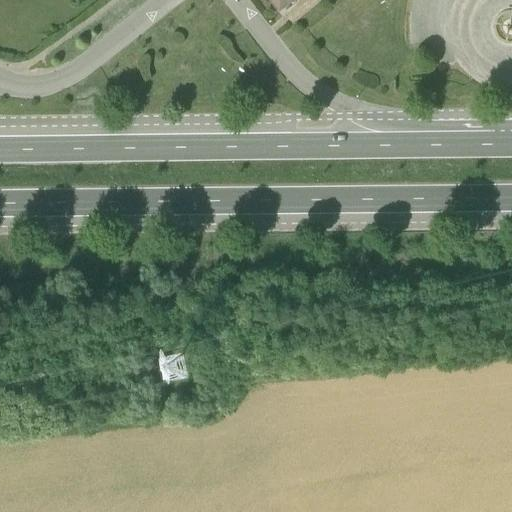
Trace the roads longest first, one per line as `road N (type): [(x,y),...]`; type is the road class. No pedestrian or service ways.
road 1 (primary): [(0,203),(511,198)]
road 2 (primary): [(429,145),(0,150)]
road 3 (unclassified): [(429,145),(305,83),(232,0)]
road 4 (residential): [(0,76),(61,78),(164,0)]
